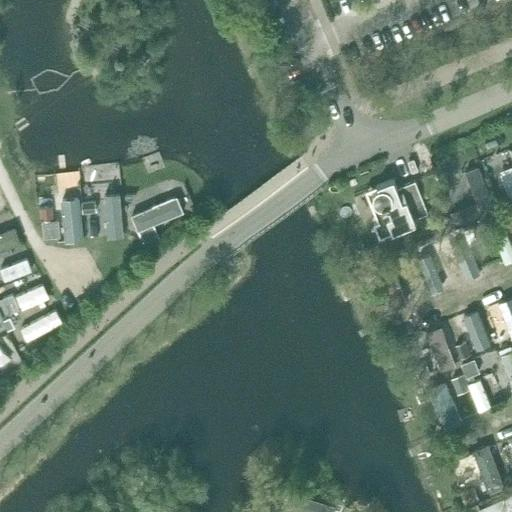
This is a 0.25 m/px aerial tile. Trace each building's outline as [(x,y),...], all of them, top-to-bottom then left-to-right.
[(511,142),(496,148),(511,190),(511,142)] [(458,186),(460,186),(462,195),(490,190),(485,159),(454,165),(458,186)] [(373,222),(379,237),(416,222),(414,217),(428,212),(415,180),(397,187),(393,178),(365,189),(378,220),(373,222)] [(109,184),(111,228),(127,227),(125,183),(109,184)] [(149,237),(165,230),(158,215),(188,201),(180,185),(135,206),(149,237)] [(0,204),(10,200),(5,187),(0,188),(0,204)] [(84,230),(82,192),(69,192),(71,230),(84,230)] [(505,255),(511,253),(511,228),(507,212),(494,216),(505,255)] [(19,216),(0,223),(0,243),(26,233),(19,216)] [(453,227),(449,218),(440,221),(444,230),(453,227)] [(479,264),(478,237),(461,239),(463,265),(479,264)] [(432,245),(419,251),(433,282),(445,277),(432,245)] [(0,260),(6,275),(37,262),(31,248),(0,260)] [(397,297),(410,289),(395,263),(382,271),(397,297)] [(10,309),(54,289),(47,274),(3,294),(10,309)] [(0,300),(0,317),(9,314),(3,299),(0,300)] [(22,319),(29,333),(67,314),(60,300),(22,319)] [(0,365),(2,370),(27,355),(9,327),(0,332),(0,365)] [(511,341),(502,346),(511,370),(511,341)] [(481,402),(493,397),(482,369),(470,374),(481,402)] [(462,384),(451,389),(458,405),(469,400),(462,384)] [(485,475),(502,471),(493,434),(477,438),(485,475)] [(293,485),(287,511),(316,511),(317,509),(331,511),(335,511),(339,494),(293,485)] [(485,511),(491,511),(511,503),(511,485),(480,499),(485,511)]
